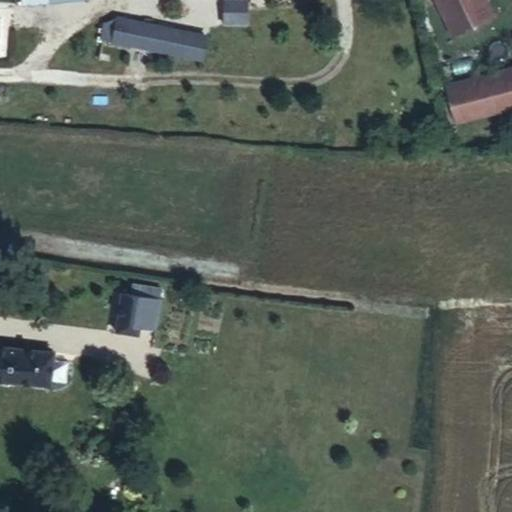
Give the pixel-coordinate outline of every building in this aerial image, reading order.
[(482,0),(434,0),(452,41),(492,23),(482,0)] [(118,52),(204,68),(207,39),(124,22),(118,52)] [(511,69),(452,85),(461,121),(511,107),(511,69)] [(135,296),(156,300),(162,268),(119,260),(115,291),(135,296)] [(135,296),(115,291),(112,302),(133,306),(135,296)] [(63,354),(0,344),(0,379),(59,386),(63,354)]
